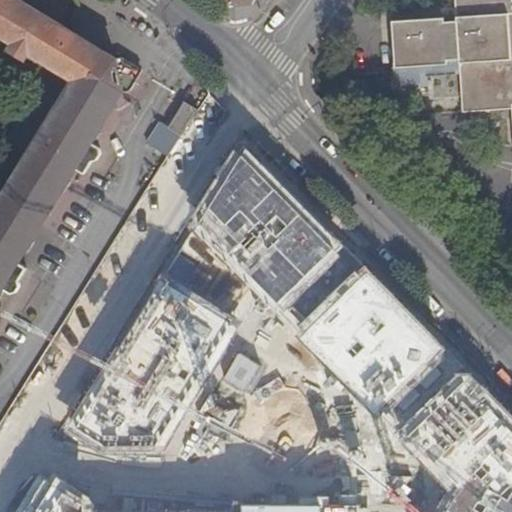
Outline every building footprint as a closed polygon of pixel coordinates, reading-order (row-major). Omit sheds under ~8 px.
[(0,294),(3,290),(10,295),(19,280),(11,276),(18,264),(77,169),(85,173),(93,160),(85,155),(92,143),(124,92),(131,90),(143,69),(122,57),(115,59),(18,0),(0,0),(0,34),(17,45),(13,51),(29,61),(33,54),(75,80),(0,202),(0,294)] [(511,0),(452,0),(454,20),(440,21),(440,18),(380,20),(382,85),(408,85),(408,75),(419,75),(447,74),(449,113),(495,112),(505,112),(507,153),(511,152),(511,0)] [(408,75),(408,85),(420,84),(419,75),(408,75)] [(148,145),(168,158),(177,144),(198,110),(185,101),(175,116),(174,115),(167,125),(162,121),(148,145)] [(100,148),(92,143),(85,155),(93,160),(100,148)] [(26,269),(18,264),(11,276),(19,280),(26,269)] [(398,286),(369,324),(387,338),(416,300),(398,286)] [(366,360),(382,342),(374,335),(358,353),(366,360)] [(443,420),(471,437),(506,379),(453,347),(387,456),(412,471),(443,420)] [(259,388),(282,356),(272,349),(248,381),(259,388)] [(224,511),(284,411),(240,385),(221,416),(177,390),(104,511),(224,511)] [(505,511),(511,511),(511,472),(509,471),(488,497),(505,511)] [(352,511),(379,511),(361,500),(352,511)]
